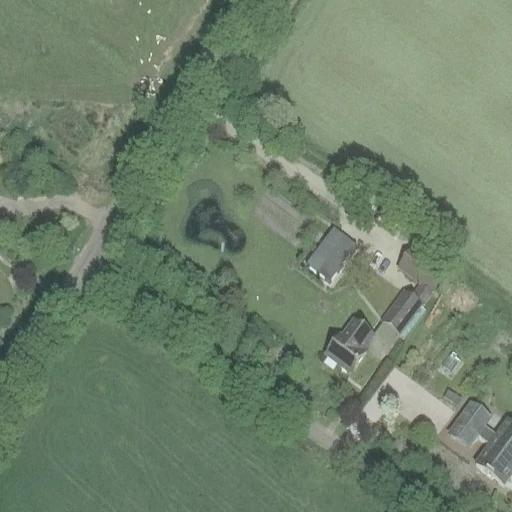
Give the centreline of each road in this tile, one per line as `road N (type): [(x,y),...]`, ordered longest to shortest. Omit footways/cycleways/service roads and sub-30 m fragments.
road 1 (unclassified): [(422,511),(83,263)]
road 2 (unclassified): [(83,263),(246,0)]
road 3 (unclassified): [(0,399),(83,263)]
